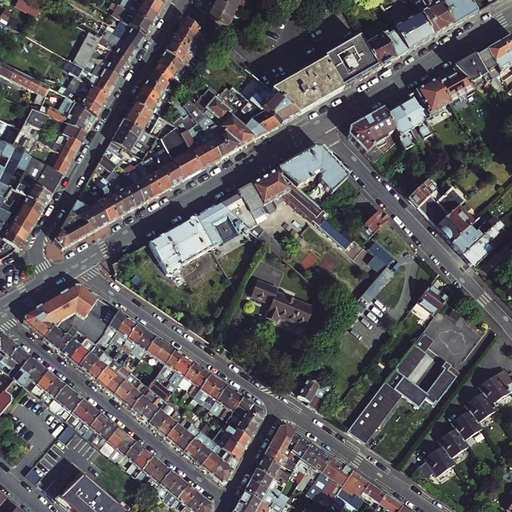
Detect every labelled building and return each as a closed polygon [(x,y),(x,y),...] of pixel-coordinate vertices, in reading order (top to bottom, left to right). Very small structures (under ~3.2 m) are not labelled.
[(28,1),(25,0),(10,0),(9,4),(36,19),(42,9),(28,1)] [(126,14),(151,28),(157,19),(132,4),(124,0),(121,0),(119,4),(129,10),(126,14)] [(134,0),(132,4),(157,19),(163,9),(147,0),(134,0)] [(147,0),(163,9),(167,0),(147,0)] [(235,10),(216,0),(208,17),(227,27),(235,10)] [(216,0),(235,10),(239,0),(216,0)] [(453,28),(436,0),(434,0),(427,4),(426,2),(420,5),(421,7),(416,10),(432,39),(453,28)] [(451,0),(450,1),(446,0),(436,0),(453,28),(475,15),(466,0),(451,0)] [(114,13),(117,8),(111,5),(108,10),(114,13)] [(111,17),(123,25),(145,38),(151,28),(126,14),(117,8),(114,13),(111,17)] [(406,54),(432,39),(416,10),(414,11),(401,19),(397,17),(388,22),(394,33),(406,54)] [(206,38),(184,20),(179,28),(200,46),(206,38)] [(11,30),(3,25),(0,23),(0,32),(8,37),(11,30)] [(105,32),(118,40),(137,52),(146,38),(145,38),(123,25),(117,34),(107,28),(105,32)] [(200,46),(179,28),(174,36),(195,54),(200,46)] [(406,54),(394,33),(387,38),(385,35),(363,48),(377,71),(406,54)] [(195,54),(174,36),(170,44),(191,62),(195,54)] [(377,71),(363,48),(358,39),(332,53),(351,86),(377,71)] [(511,39),(508,39),(485,52),(499,77),(500,78),(503,76),(499,70),(506,67),(507,69),(511,67),(511,39)] [(98,45),(110,53),(115,56),(114,57),(128,66),(137,52),(118,40),(114,47),(101,40),(100,41),(98,45)] [(170,44),(164,53),(189,74),(191,75),(196,66),(194,64),(191,62),(170,44)] [(485,52),(474,58),(492,90),(499,102),(502,99),(499,94),(503,92),(496,79),(499,77),(485,52)] [(110,53),(100,68),(119,80),(128,66),(114,57),(115,56),(110,53)] [(189,74),(164,53),(160,59),(177,73),(179,71),(186,77),(189,74)] [(351,86),(332,53),(322,59),(323,62),(341,92),(351,86)] [(98,57),(93,55),(90,62),(94,65),(98,57)] [(487,93),(492,90),(474,58),(452,71),(470,87),(480,81),(487,93)] [(157,65),(172,78),(178,83),(180,81),(182,78),(177,73),(160,59),(157,65)] [(90,62),(89,61),(86,65),(90,67),(88,69),(98,75),(101,71),(104,73),(99,81),(113,89),(119,80),(100,68),(94,65),(90,62)] [(269,93),(297,117),(341,92),(323,62),(269,93)] [(0,64),(0,76),(10,82),(15,72),(0,64)] [(168,85),(172,78),(157,65),(152,74),(173,93),(175,90),(168,85)] [(69,75),(75,79),(78,80),(81,75),(83,71),(74,66),(69,75)] [(435,81),(448,104),(473,90),(470,87),(452,71),(435,81)] [(15,72),(10,82),(27,90),(32,81),(15,72)] [(209,130),(206,132),(208,135),(211,133),(216,139),(217,138),(229,156),(241,149),(200,115),(173,93),(152,74),(146,83),(162,94),(170,99),(173,95),(175,100),(171,106),(171,109),(183,120),(187,116),(196,125),(198,124),(200,127),(201,129),(206,126),(209,130)] [(81,75),(78,80),(107,100),(113,89),(99,81),(96,79),(93,77),(90,83),(87,81),(88,79),(81,75)] [(79,89),(75,96),(77,97),(78,96),(101,110),(107,100),(78,80),(75,79),(71,84),(79,89)] [(230,88),(252,106),(260,113),(261,112),(279,127),(297,117),(269,93),(264,89),(256,98),(254,93),(238,80),(230,88)] [(34,102),(41,106),(49,89),(42,86),(36,83),(32,81),(27,90),(37,95),(34,102)] [(44,81),(42,86),(49,89),(54,92),(58,85),(44,81)] [(407,96),(410,101),(426,129),(429,127),(425,120),(438,113),(437,111),(448,104),(435,81),(407,96)] [(162,94),(146,83),(142,90),(159,100),(162,94)] [(142,90),(138,97),(154,107),(159,100),(142,90)] [(233,122),(237,118),(234,115),(236,113),(231,108),(221,100),(208,90),(202,98),(209,104),(200,115),(241,149),(255,141),(233,122)] [(77,97),(75,96),(69,92),(64,97),(66,98),(84,110),(83,112),(92,117),(96,119),(101,110),(78,96),(77,97)] [(154,107),(138,97),(133,104),(150,114),(154,107)] [(55,120),(73,128),(83,133),(88,124),(92,126),(96,119),(92,117),(83,112),(84,110),(66,98),(64,102),(67,104),(65,108),(71,111),(68,117),(58,113),(55,120)] [(159,100),(154,107),(160,110),(162,112),(167,105),(159,100)] [(410,101),(397,109),(409,130),(417,126),(423,139),(430,135),(426,129),(410,101)] [(150,114),(133,104),(128,113),(147,124),(149,121),(153,123),(151,127),(153,128),(158,119),(150,114)] [(260,113),(252,106),(245,112),(235,104),(231,108),(236,113),(239,115),(250,124),(264,136),(279,127),(261,112),(260,113)] [(384,117),(393,132),(404,150),(411,146),(402,134),(409,130),(397,109),(384,117)] [(347,138),(373,164),(382,154),(376,148),(386,142),(383,137),(393,132),(384,117),(381,111),(348,131),(347,138)] [(32,112),(21,132),(11,150),(27,159),(29,154),(35,143),(41,133),(47,135),(55,121),(32,112)] [(147,124),(128,113),(123,121),(148,136),(153,128),(151,127),(147,124)] [(183,120),(173,129),(176,130),(200,172),(212,166),(196,138),(191,130),(196,125),(187,116),(183,120)] [(248,127),(237,118),(233,122),(255,141),(264,136),(250,124),(248,127)] [(148,136),(155,140),(159,143),(182,182),(200,172),(176,130),(173,129),(163,122),(158,119),(153,128),(148,136)] [(118,130),(137,141),(139,137),(152,145),(155,140),(148,136),(123,121),(118,130)] [(68,138),(81,145),(87,134),(83,133),(73,128),(68,138)] [(114,137),(133,148),(138,151),(140,147),(145,150),(143,154),(146,155),(147,153),(150,149),(137,141),(118,130),(114,137)] [(206,132),(204,134),(209,143),(210,143),(220,161),(229,156),(217,138),(216,139),(211,133),(208,135),(206,132)] [(204,134),(196,138),(212,166),(220,161),(210,143),(209,143),(204,134)] [(64,146),(68,138),(66,137),(59,138),(57,142),(64,146)] [(129,154),(133,148),(114,137),(110,143),(129,154)] [(64,146),(63,148),(76,155),(81,145),(68,138),(64,146)] [(157,162),(155,163),(170,189),(182,182),(159,143),(155,140),(152,145),(157,154),(155,155),(155,158),(157,162)] [(129,154),(110,143),(106,150),(120,160),(130,167),(132,169),(140,181),(151,200),(160,195),(142,162),(135,158),(129,154)] [(0,185),(10,191),(15,194),(21,183),(20,182),(31,161),(27,159),(11,150),(0,144),(0,185)] [(62,150),(55,146),(52,145),(50,148),(53,149),(51,152),(59,155),(62,150)] [(59,155),(56,160),(70,167),(76,155),(63,148),(62,150),(59,155)] [(102,157),(115,166),(120,160),(106,150),(102,157)] [(142,162),(146,155),(143,154),(139,151),(135,158),(142,162)] [(312,152),(276,172),(296,189),(312,180),(310,177),(317,174),(321,178),(317,182),(330,195),(346,180),(320,152),(312,152)] [(170,189),(155,163),(154,164),(147,153),(146,155),(142,162),(160,195),(170,189)] [(102,157),(97,165),(110,175),(116,167),(115,166),(102,157)] [(70,167),(56,160),(53,166),(51,171),(62,177),(64,178),(70,167)] [(24,184),(33,189),(50,198),(62,177),(51,171),(40,166),(34,162),(31,161),(20,182),(21,183),(24,184)] [(110,175),(97,165),(95,168),(93,172),(97,175),(107,186),(125,215),(134,210),(116,180),(110,175)] [(120,171),(123,173),(143,205),(151,200),(140,181),(132,169),(130,167),(125,171),(122,169),(120,171)] [(107,186),(97,175),(93,172),(89,179),(96,188),(98,191),(116,220),(125,215),(107,186)] [(263,244),(282,261),(288,255),(256,227),(253,222),(266,215),(269,216),(275,213),(275,209),(277,208),(275,206),(286,200),(344,251),(354,240),(296,189),(276,172),(218,205),(249,232),(256,239),(258,240),(263,244)] [(123,173),(120,174),(122,177),(116,180),(134,210),(143,205),(123,173)] [(89,179),(85,187),(88,192),(96,188),(89,179)] [(416,210),(435,191),(436,191),(427,181),(407,200),(416,210)] [(23,199),(26,201),(43,211),(50,198),(33,189),(30,194),(21,189),(24,184),(21,183),(15,194),(20,197),(23,199)] [(0,230),(3,226),(5,223),(8,217),(0,212),(0,206),(10,191),(0,185),(0,230)] [(450,245),(468,228),(472,224),(465,216),(465,213),(457,208),(463,202),(451,189),(442,198),(435,191),(416,210),(450,245)] [(16,217),(15,219),(32,229),(38,219),(21,209),(15,206),(19,200),(20,197),(15,194),(10,191),(0,206),(0,212),(8,217),(9,216),(11,214),(16,217)] [(96,206),(96,207),(107,225),(116,220),(98,191),(93,194),(95,196),(91,198),(96,206)] [(364,199),(360,194),(349,204),(354,209),(364,199)] [(354,209),(358,214),(369,204),(364,199),(354,209)] [(26,201),(21,209),(38,219),(43,211),(26,201)] [(69,214),(75,218),(93,234),(107,225),(96,207),(96,206),(82,217),(75,204),(69,214)] [(249,232),(218,205),(193,220),(211,250),(221,245),(222,247),(238,238),(236,235),(242,233),(241,235),(244,237),(247,236),(249,232)] [(386,222),(377,213),(358,232),(367,241),(386,222)] [(75,218),(69,214),(53,242),(62,251),(93,234),(75,218)] [(7,225),(10,227),(28,237),(32,229),(15,219),(12,223),(9,221),(12,217),(9,216),(8,217),(5,223),(7,225)] [(450,245),(462,257),(497,223),(493,219),(486,226),(485,224),(474,234),(468,228),(450,245)] [(211,250),(193,220),(148,245),(165,275),(170,276),(178,271),(180,267),(211,250)] [(502,227),(497,223),(462,257),(473,269),(491,252),(485,247),(496,236),(494,234),(502,227)] [(10,227),(6,235),(23,245),(28,237),(10,227)] [(23,245),(6,235),(2,232),(0,234),(0,241),(2,242),(5,244),(14,250),(18,253),(23,245)] [(0,242),(2,242),(0,241),(0,261),(2,261),(12,253),(14,250),(5,244),(0,251),(0,242)] [(373,243),(367,251),(372,255),(365,263),(379,275),(361,298),(367,303),(392,274),(385,268),(392,260),(373,243)] [(124,270),(119,261),(111,266),(114,276),(124,270)] [(304,327),(312,308),(275,293),(277,290),(256,281),(250,296),(266,303),(265,306),(269,307),(265,318),(275,322),(277,316),(304,327)] [(429,287),(417,304),(435,318),(448,301),(429,287)] [(101,321),(109,309),(108,308),(79,288),(73,288),(32,311),(58,332),(64,337),(71,328),(77,332),(85,340),(94,347),(101,336),(104,332),(108,326),(101,321)] [(22,324),(47,345),(58,332),(32,311),(23,317),(22,324)] [(125,320),(117,314),(108,326),(104,332),(101,336),(94,347),(103,354),(108,345),(105,342),(108,339),(111,341),(115,334),(125,320)] [(125,320),(115,334),(117,336),(112,343),(116,346),(122,339),(125,341),(135,327),(125,320)] [(134,347),(144,332),(135,327),(125,341),(121,347),(124,349),(122,351),(126,354),(127,352),(130,354),(131,352),(127,349),(130,345),(134,347)] [(68,342),(77,332),(71,328),(64,337),(63,338),(68,342)] [(59,354),(68,342),(63,338),(64,337),(58,332),(47,345),(59,354)] [(68,361),(79,348),(74,344),(79,338),(83,342),(85,340),(77,332),(68,342),(59,354),(68,361)] [(144,354),(154,340),(144,332),(134,347),(144,354)] [(0,334),(0,356),(3,360),(1,363),(11,372),(8,376),(12,380),(29,359),(0,335),(0,334)] [(79,348),(83,342),(79,338),(74,344),(79,348)] [(77,369),(94,347),(85,340),(83,342),(79,348),(68,361),(77,369)] [(152,360),(162,345),(154,340),(144,354),(152,360)] [(424,401),(433,409),(459,375),(445,364),(440,369),(443,372),(425,396),(413,387),(405,381),(424,355),(422,354),(425,350),(416,343),(346,434),(364,446),(401,398),(417,411),(424,401)] [(112,361),(117,353),(120,349),(118,347),(115,351),(108,345),(103,354),(112,361)] [(163,367),(173,353),(162,345),(152,360),(163,367)] [(103,354),(94,347),(77,369),(86,376),(97,362),(92,358),(97,353),(101,356),(103,354)] [(127,360),(117,353),(112,361),(120,368),(127,360)] [(182,358),(173,353),(163,367),(160,372),(158,375),(166,381),(172,373),(182,358)] [(94,383),(105,369),(101,365),(105,360),(109,364),(112,361),(103,354),(101,356),(97,362),(86,376),(94,383)] [(432,361),(424,355),(405,381),(413,387),(432,361)] [(0,356),(0,369),(0,370),(5,374),(8,376),(11,372),(1,363),(3,360),(0,356)] [(177,388),(192,365),(182,358),(172,373),(166,381),(176,389),(177,388)] [(29,359),(12,380),(13,381),(21,387),(38,365),(29,359)] [(94,383),(103,390),(114,376),(110,373),(114,367),(118,371),(120,368),(112,361),(109,364),(105,369),(94,383)] [(31,383),(36,387),(47,373),(38,365),(21,387),(22,388),(30,394),(31,392),(27,389),(31,383)] [(187,383),(190,385),(200,371),(192,365),(177,388),(184,393),(186,391),(183,389),(187,383)] [(114,376),(103,390),(112,397),(123,383),(119,380),(123,375),(127,378),(129,376),(120,368),(118,371),(114,376)] [(194,389),(199,391),(209,377),(200,371),(190,385),(186,391),(184,393),(185,394),(193,400),(195,397),(191,394),(194,389)] [(509,393),(511,387),(511,382),(511,383),(503,371),(478,388),(482,395),(492,410),(491,407),(511,394),(509,393)] [(47,373),(36,387),(31,392),(30,394),(38,401),(40,399),(44,394),(55,380),(47,373)] [(8,376),(5,374),(0,379),(0,383),(7,389),(13,381),(12,380),(8,376)] [(154,381),(147,390),(155,397),(163,388),(162,388),(166,381),(158,375),(154,381)] [(129,394),(132,390),(127,387),(132,382),(136,385),(138,383),(129,376),(127,378),(123,383),(112,397),(120,404),(129,394)] [(193,400),(197,403),(201,406),(203,402),(200,400),(203,395),(206,398),(217,382),(209,377),(199,391),(195,397),(193,400)] [(308,405),(307,407),(316,414),(333,388),(327,383),(327,388),(318,387),(308,379),(304,386),(300,384),(296,389),(301,392),(297,398),(308,405)] [(55,380),(44,394),(40,399),(38,401),(47,408),(49,406),(45,403),(49,398),(53,401),(64,387),(55,380)] [(164,404),(171,395),(174,392),(176,389),(166,381),(162,388),(163,388),(155,397),(164,404)] [(132,390),(136,385),(132,382),(127,387),(132,390)] [(211,401),(215,403),(226,388),(217,382),(206,398),(203,402),(201,406),(202,406),(209,412),(211,409),(207,407),(211,401)] [(31,392),(36,387),(31,383),(27,389),(31,392)] [(129,411),(140,398),(136,394),(140,389),(145,393),(147,390),(138,383),(136,385),(132,390),(129,394),(120,404),(129,411)] [(62,408),(73,394),(64,387),(53,401),(62,408)] [(219,406),(223,409),(234,394),(226,388),(215,403),(211,409),(209,412),(217,417),(219,415),(215,412),(219,406)] [(145,393),(140,398),(129,411),(138,418),(149,405),(145,401),(149,396),(153,400),(155,397),(147,390),(145,393)] [(0,415),(10,403),(9,397),(3,393),(0,397),(0,415)] [(56,416),(65,423),(82,401),(73,394),(62,408),(58,413),(56,416)] [(228,412),(231,415),(236,407),(242,399),(234,394),(223,409),(219,415),(217,417),(222,421),(225,424),(227,421),(224,419),(228,412)] [(492,410),(482,395),(464,406),(468,413),(477,425),(495,413),(492,410)] [(147,425),(158,412),(153,408),(158,403),(162,407),(164,404),(155,397),(153,400),(149,405),(138,418),(147,425)] [(49,406),(53,401),(49,398),(45,403),(49,406)] [(242,399),(236,407),(259,424),(263,417),(261,412),(242,399)] [(58,413),(62,408),(53,401),(49,406),(58,413)] [(79,423),(79,422),(91,408),(82,401),(65,423),(68,425),(74,430),(79,423)] [(162,407),(158,412),(147,425),(156,433),(167,419),(162,415),(166,410),(171,414),(173,412),(172,411),(164,404),(162,407)] [(231,415),(254,433),(259,424),(236,407),(231,415)] [(82,437),(88,430),(100,416),(91,408),(79,422),(79,423),(85,427),(79,434),(82,437)] [(167,419),(171,414),(166,410),(162,415),(167,419)] [(156,433),(164,440),(175,426),(171,423),(175,417),(179,421),(181,419),(180,417),(173,412),(171,414),(167,419),(156,433)] [(481,431),(477,425),(468,413),(451,425),(455,431),(464,444),(481,431)] [(254,433),(231,415),(227,421),(225,424),(228,426),(231,423),(237,427),(234,431),(249,442),(254,433)] [(91,445),(97,437),(109,423),(100,416),(88,430),(82,437),(87,441),(91,445)] [(171,423),(175,426),(179,421),(175,417),(171,423)] [(175,426),(164,440),(173,447),(184,433),(180,430),(184,425),(188,428),(190,426),(181,419),(179,421),(175,426)] [(101,449),(106,444),(117,430),(109,423),(97,437),(101,440),(95,448),(100,451),(101,449)] [(74,430),(68,425),(57,438),(66,445),(76,432),(74,430)] [(173,447),(182,454),(199,433),(195,430),(190,426),(188,428),(184,433),(173,447)] [(249,442),(234,431),(233,433),(223,426),(220,430),(224,433),(223,435),(219,432),(218,434),(220,436),(227,441),(242,453),(249,442)] [(267,449),(280,457),(286,445),(294,435),(284,428),(279,429),(267,449)] [(117,430),(106,444),(101,449),(100,451),(109,459),(110,456),(115,451),(126,437),(117,430)] [(467,449),(464,444),(455,431),(437,443),(441,448),(450,461),(467,449)] [(199,433),(182,454),(191,461),(207,440),(203,436),(199,433)] [(216,447),(225,454),(237,463),(242,453),(227,441),(224,444),(217,439),(220,436),(218,434),(211,443),(216,447)] [(294,435),(286,445),(291,449),(287,458),(285,461),(289,463),(294,455),(300,460),(310,445),(294,435)] [(126,437),(115,451),(110,456),(109,459),(117,466),(119,464),(115,460),(119,455),(123,458),(135,444),(126,437)] [(191,461),(199,468),(216,447),(211,443),(207,440),(191,461)] [(128,462),(132,465),(143,451),(135,444),(123,458),(119,464),(117,466),(126,473),(128,471),(124,468),(128,462)] [(302,479),(320,453),(310,445),(300,460),(295,467),(293,471),(290,477),(288,480),(287,481),(292,484),(296,479),(300,482),(300,481),(303,483),(304,481),(302,479)] [(208,475),(219,462),(214,458),(218,453),(223,457),(225,454),(216,447),(199,468),(208,475)] [(454,467),(450,461),(441,448),(424,460),(425,463),(418,468),(426,479),(433,474),(436,479),(454,467)] [(289,463),(285,461),(283,459),(280,457),(267,449),(262,460),(278,470),(281,466),(289,472),(290,470),(293,471),(295,467),(289,463)] [(143,451),(132,465),(128,471),(126,473),(135,480),(136,478),(132,474),(136,469),(141,472),(152,458),(143,451)] [(219,462),(223,457),(218,453),(214,458),(219,462)] [(330,460),(320,453),(302,479),(304,481),(303,483),(300,481),(300,482),(295,490),(300,493),(310,479),(315,483),(330,460)] [(225,484),(237,463),(225,454),(223,457),(219,462),(208,475),(220,485),(225,484)] [(115,460),(119,464),(123,458),(119,455),(115,460)] [(152,458),(141,472),(136,478),(135,480),(143,487),(145,485),(141,481),(145,476),(149,479),(161,465),(152,458)] [(284,481),(283,484),(285,485),(287,481),(288,480),(286,479),(288,476),(278,470),(262,460),(256,471),(272,481),(275,476),(284,481)] [(330,460),(315,483),(306,496),(312,500),(314,496),(325,480),(329,483),(341,467),(330,460)] [(161,465),(149,479),(145,485),(143,487),(147,490),(152,494),(154,492),(150,489),(154,483),(158,486),(169,473),(161,465)] [(331,493),(336,496),(351,474),(341,467),(329,483),(322,494),(325,495),(323,497),(327,499),(331,493)] [(30,470),(24,477),(35,487),(41,479),(30,470)] [(256,471),(250,482),(277,499),(279,496),(282,490),(271,484),(272,481),(256,471)] [(169,473),(158,486),(154,492),(152,494),(158,499),(161,502),(179,480),(169,473)] [(336,496),(344,503),(353,493),(359,498),(361,495),(368,485),(351,474),(336,496)] [(145,485),(149,479),(145,476),(141,481),(145,485)] [(58,501),(71,511),(123,511),(81,478),(58,501)] [(179,480),(161,502),(169,508),(170,509),(171,507),(167,503),(172,497),(176,501),(187,487),(179,480)] [(325,480),(314,496),(319,499),(321,496),(322,494),(329,483),(325,480)] [(250,482),(243,493),(269,509),(271,510),(274,511),(280,511),(286,504),(285,504),(277,499),(250,482)] [(154,492),(158,486),(154,483),(150,489),(154,492)] [(368,485),(361,495),(377,507),(384,496),(368,485)] [(181,504),(185,508),(196,494),(187,487),(176,501),(171,507),(170,509),(174,511),(177,511),(176,510),(181,504)] [(243,493),(237,504),(250,511),(274,511),(271,510),(269,511),(267,511),(268,511),(269,509),(243,493)] [(198,511),(206,502),(196,494),(185,508),(181,511),(198,511)] [(364,503),(374,511),(377,507),(361,495),(359,498),(364,503)] [(279,496),(277,499),(285,504),(287,501),(279,496)] [(374,511),(377,511),(380,508),(385,511),(398,511),(401,508),(384,496),(377,507),(374,511)] [(167,503),(171,507),(176,501),(172,497),(167,503)] [(206,502),(198,511),(210,511),(211,511),(210,505),(206,502)]
